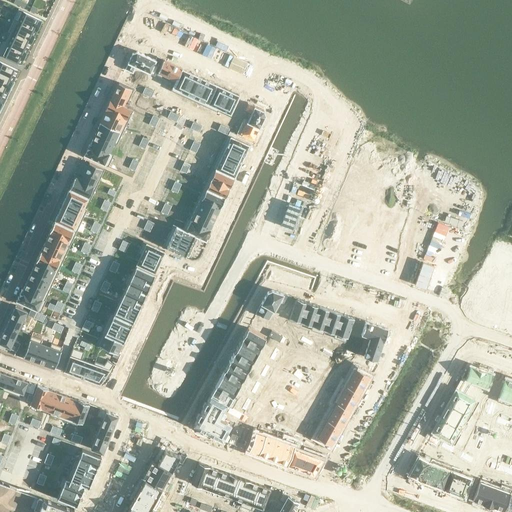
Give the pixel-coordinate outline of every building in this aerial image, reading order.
[(19,9),(13,20),(36,31),(41,19),(19,9)] [(13,20),(8,31),(10,32),(30,41),(36,31),(13,20)] [(5,42),(25,52),(30,41),(10,32),(5,42)] [(3,41),(0,47),(0,53),(20,63),(25,52),(5,42),(3,41)] [(133,52),(126,68),(134,72),(136,65),(151,72),(157,59),(138,50),(133,52)] [(164,59),(159,70),(177,79),(183,67),(164,59)] [(0,60),(0,74),(12,80),(17,69),(0,60)] [(177,79),(174,86),(185,91),(194,72),(183,67),(177,79)] [(194,72),(185,91),(197,97),(205,78),(194,72)] [(0,87),(7,91),(12,80),(0,74),(0,87)] [(205,78),(197,97),(208,102),(217,83),(205,78)] [(120,81),(111,100),(123,105),(131,87),(120,81)] [(217,83),(208,102),(219,107),(228,88),(217,83)] [(228,88),(219,107),(231,113),(240,94),(228,88)] [(110,100),(105,111),(125,119),(130,108),(110,100)] [(250,112),(241,133),(254,139),(266,113),(264,109),(248,101),(244,109),(250,112)] [(105,111),(100,121),(119,130),(125,119),(105,111)] [(100,121),(95,132),(114,141),(119,130),(100,121)] [(95,132),(90,143),(109,152),(114,141),(95,132)] [(231,135),(226,147),(245,155),(250,144),(231,135)] [(89,143),(84,154),(105,164),(110,152),(109,152),(90,143),(89,143)] [(226,147),(221,157),(240,166),(245,155),(226,147)] [(221,157),(216,168),(235,177),(240,166),(221,157)] [(81,180),(81,181),(96,187),(104,170),(89,163),(81,180)] [(216,168),(211,178),(230,187),(235,177),(216,168)] [(75,177),(70,188),(88,197),(88,198),(90,199),(96,187),(81,181),(81,180),(75,177)] [(211,178),(207,188),(226,197),(230,187),(211,178)] [(70,188),(64,199),(83,208),(88,198),(88,197),(70,188)] [(207,188),(202,198),(221,207),(226,197),(207,188)] [(202,198),(197,209),(216,217),(221,207),(202,198)] [(64,199),(59,210),(81,220),(87,209),(83,208),(64,199)] [(197,209),(192,220),(211,229),(216,217),(197,209)] [(59,210),(54,221),(76,231),(81,220),(59,210)] [(191,219),(186,230),(198,236),(207,240),(212,229),(211,229),(191,219)] [(54,221),(50,231),(72,241),(76,231),(54,221)] [(176,226),(172,236),(190,244),(190,245),(194,246),(198,236),(186,230),(176,226)] [(50,231),(45,241),(67,251),(72,241),(50,231)] [(172,236),(167,246),(189,256),(194,246),(190,245),(190,244),(172,236)] [(45,241),(41,251),(63,261),(67,251),(45,241)] [(146,242),(141,253),(160,262),(166,251),(146,242)] [(41,251),(36,260),(58,271),(63,261),(41,251)] [(141,253),(136,264),(155,273),(160,262),(141,253)] [(36,260),(32,270),(54,280),(58,271),(36,260)] [(136,264),(132,274),(151,283),(155,273),(136,264)] [(32,270),(27,280),(49,290),(54,280),(32,270)] [(132,274),(127,284),(146,292),(151,283),(132,274)] [(23,289),(23,290),(45,300),(49,290),(27,280),(23,289)] [(127,285),(122,294),(141,303),(145,293),(127,285)] [(22,289),(16,301),(41,312),(46,300),(45,300),(23,290),(23,289),(22,289)] [(257,311),(256,312),(269,319),(274,310),(278,301),(283,304),(288,296),(288,295),(283,293),(272,290),(268,292),(258,309),(257,311)] [(122,294),(118,304),(136,312),(141,303),(122,294)] [(296,299),(289,320),(300,324),(308,302),(296,298),(296,299)] [(308,302),(300,324),(311,328),(311,330),(312,328),(319,306),(308,302)] [(113,313),(113,314),(132,322),(136,312),(118,304),(113,313)] [(0,338),(0,342),(0,343),(16,351),(20,343),(14,340),(19,329),(27,311),(15,306),(7,324),(0,338)] [(312,328),(311,330),(323,334),(323,332),(331,310),(319,306),(312,328)] [(331,310),(323,332),(329,333),(334,335),(333,338),(334,338),(342,314),(331,310)] [(110,312),(105,322),(127,332),(132,322),(113,314),(113,313),(110,312)] [(342,314),(334,338),(339,340),(346,342),(347,337),(354,318),(342,314)] [(365,322),(361,335),(370,338),(383,342),(384,342),(388,329),(380,326),(365,321),(365,322)] [(105,322),(101,332),(102,333),(102,332),(123,342),(127,332),(105,322)] [(248,328),(242,337),(260,347),(266,338),(248,328)] [(271,330),(268,336),(279,342),(282,336),(271,330)] [(102,333),(96,344),(114,352),(118,353),(123,342),(102,332),(102,333)] [(25,351),(23,356),(34,360),(40,343),(41,343),(42,340),(31,335),(25,351)] [(242,337),(238,345),(256,355),(260,347),(242,337)] [(370,338),(364,357),(376,361),(377,361),(383,342),(370,338)] [(40,343),(34,360),(44,364),(50,346),(41,343),(40,343)] [(50,346),(44,364),(55,367),(62,347),(51,343),(50,346)] [(238,345),(234,353),(251,363),(256,355),(238,345)] [(73,348),(64,371),(75,375),(81,358),(81,359),(84,352),(73,348)] [(229,361),(247,371),(251,363),(234,353),(229,361)] [(81,358),(75,375),(88,380),(94,364),(94,363),(81,359),(81,358)] [(94,364),(88,380),(100,384),(105,376),(107,377),(110,372),(109,371),(113,364),(107,360),(104,364),(95,361),(94,363),(94,364)] [(229,361),(224,370),(242,380),(247,371),(229,361)] [(470,366),(465,379),(488,387),(492,374),(484,371),(485,371),(477,368),(470,366)] [(348,378),(345,384),(359,392),(369,375),(354,367),(348,378)] [(0,384),(23,393),(28,380),(0,370),(0,384)] [(224,370),(219,378),(237,388),(242,381),(242,380),(224,370)] [(505,377),(497,401),(509,405),(511,401),(510,401),(511,395),(511,379),(506,378),(505,377)] [(219,378),(215,387),(237,399),(233,396),(237,388),(219,378)] [(464,379),(458,390),(469,396),(475,386),(476,383),(468,380),(464,379)] [(29,381),(26,390),(33,392),(36,383),(29,381)] [(38,384),(31,404),(41,408),(48,388),(38,384)] [(340,389),(333,400),(350,410),(359,392),(345,384),(342,390),(340,389)] [(215,387),(210,396),(226,405),(232,408),(237,399),(215,387)] [(48,388),(41,408),(51,411),(58,392),(48,388)] [(451,400),(450,400),(472,412),(478,402),(456,389),(451,400)] [(58,392),(51,411),(61,415),(69,395),(58,392)] [(69,395),(61,415),(72,419),(79,399),(69,395)] [(197,417),(193,425),(199,428),(204,431),(210,434),(222,441),(222,440),(231,424),(219,418),(226,405),(210,396),(206,402),(208,403),(206,407),(204,406),(200,413),(202,414),(199,418),(197,417)] [(79,399),(72,419),(82,423),(87,409),(89,403),(79,399)] [(332,407),(326,419),(340,427),(350,410),(333,400),(333,401),(337,404),(335,407),(334,409),(332,407)] [(450,400),(444,411),(464,422),(466,423),(473,412),(472,412),(450,400),(451,400),(450,400)] [(103,417),(91,447),(103,452),(117,417),(116,413),(100,407),(97,415),(103,417)] [(444,411),(439,421),(459,432),(464,422),(444,411)] [(322,425),(316,437),(329,445),(330,445),(340,427),(326,419),(325,420),(327,421),(325,425),(325,426),(322,425)] [(439,421),(432,432),(454,444),(461,433),(459,432),(439,421)] [(249,450),(259,454),(266,436),(256,432),(249,449),(249,450)] [(232,433),(228,442),(230,443),(233,444),(235,444),(238,436),(232,433)] [(431,435),(428,442),(436,446),(440,439),(431,435)] [(266,436),(259,454),(268,458),(275,439),(266,436)] [(275,439),(268,458),(278,461),(286,438),(284,442),(275,439)] [(286,438),(278,461),(288,465),(294,449),(295,446),(296,442),(286,438)] [(82,448),(77,458),(97,466),(101,456),(82,448)] [(294,449),(288,465),(301,470),(307,454),(306,454),(297,450),(294,449)] [(166,452),(159,465),(173,473),(178,463),(181,458),(166,452)] [(307,454),(301,470),(314,474),(323,457),(310,453),(310,455),(307,454)] [(181,458),(178,463),(183,466),(188,457),(183,455),(181,458)] [(412,469),(409,474),(420,480),(430,463),(431,461),(430,460),(420,455),(416,462),(416,461),(412,469)] [(77,458),(73,468),(93,476),(97,466),(77,458)] [(430,463),(420,480),(433,485),(441,462),(432,458),(430,460),(431,461),(430,463)] [(441,462),(433,485),(443,489),(452,466),(441,462)] [(200,464),(193,485),(203,489),(210,468),(200,464)] [(157,465),(152,473),(170,483),(175,474),(173,473),(159,465),(157,465)] [(452,466),(443,489),(448,491),(453,493),(461,472),(462,470),(452,466)] [(70,478),(69,479),(84,485),(89,487),(93,476),(73,468),(70,478)] [(210,468),(203,489),(213,493),(221,472),(210,468)] [(221,472),(213,493),(223,496),(231,476),(221,472)] [(461,472),(453,493),(458,495),(464,497),(471,476),(461,472)] [(152,473),(147,482),(163,491),(170,483),(152,473)] [(65,476),(61,487),(80,494),(84,485),(69,479),(70,478),(65,476)] [(231,476),(223,496),(233,500),(241,479),(231,476)] [(241,479),(233,500),(243,504),(251,483),(241,479)] [(480,479),(472,500),(473,500),(482,504),(483,504),(491,483),(480,479)] [(0,482),(0,511),(73,511),(75,510),(0,482)] [(146,482),(141,491),(158,500),(163,491),(147,482),(146,482)] [(251,483),(243,504),(254,507),(261,487),(251,483)] [(482,504),(493,508),(493,507),(501,486),(500,486),(491,483),(483,504),(482,504)] [(501,486),(493,507),(493,508),(503,511),(511,487),(501,484),(500,486),(501,486)] [(61,487),(57,497),(76,505),(80,494),(61,487)] [(261,487),(254,507),(264,511),(271,490),(261,487)] [(141,491),(136,500),(153,509),(158,500),(141,491)] [(285,504),(280,511),(294,511),(300,503),(284,494),(280,501),(285,504)] [(136,500),(131,508),(132,509),(137,511),(151,511),(153,509),(136,500)]
